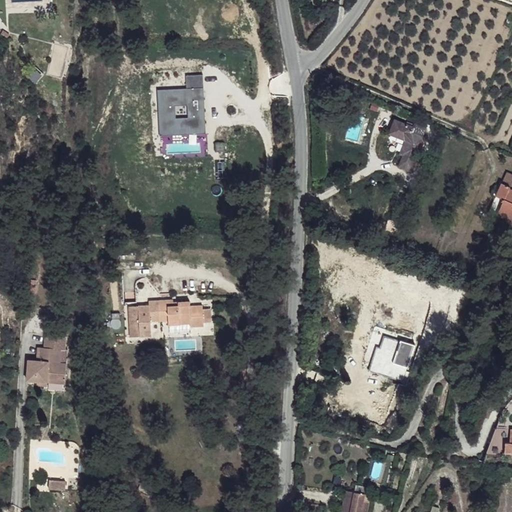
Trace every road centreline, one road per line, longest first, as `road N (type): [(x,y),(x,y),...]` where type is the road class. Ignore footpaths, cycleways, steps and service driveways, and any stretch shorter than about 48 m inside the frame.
road 1 (tertiary): [(284,511),(279,485),(300,269),(293,62)]
road 2 (unknown): [(285,422),(402,446),(448,391),(456,398),(459,441),(470,447),(511,391)]
road 3 (unclassified): [(0,500),(36,225)]
